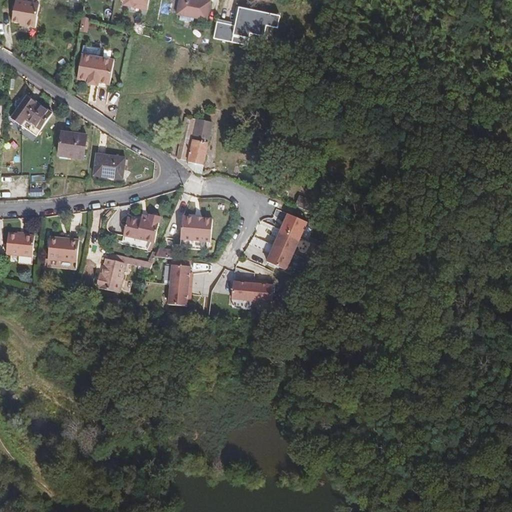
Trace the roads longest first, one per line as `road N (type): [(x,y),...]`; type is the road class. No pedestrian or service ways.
road 1 (residential): [(0,60),(174,169)]
road 2 (residential): [(174,169),(164,185),(131,195),(0,211)]
road 3 (unclassified): [(225,264),(249,230),(249,207),(174,169)]
